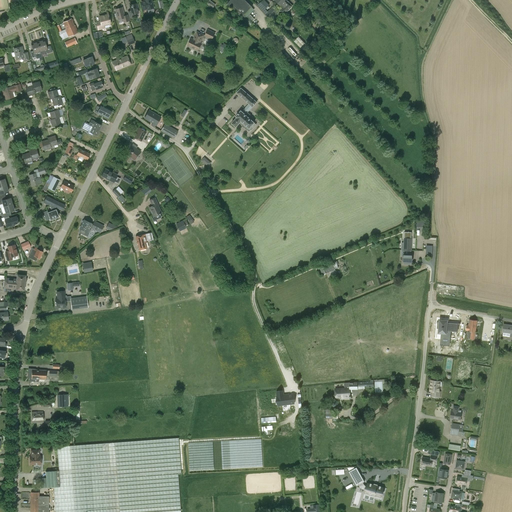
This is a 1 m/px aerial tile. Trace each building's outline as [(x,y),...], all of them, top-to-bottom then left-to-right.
[(141,2),(143,11),(147,10),(148,13),(149,13),(153,12),(154,11),(153,9),(154,8),(151,0),(144,0),(144,1),(141,2)] [(215,5),(209,0),(208,0),(206,3),(213,8),(215,5)] [(242,17),(252,7),(245,0),(230,0),(228,3),(242,17)] [(269,5),(264,0),(262,0),(258,4),(266,13),(268,11),(265,9),(269,5)] [(286,12),(293,6),(286,0),(276,0),(276,1),(282,7),(279,10),(284,15),(287,17),(289,15),(286,12)] [(138,13),(136,4),(130,5),(131,10),(127,11),(129,19),(135,17),(135,14),(138,13)] [(274,15),(278,11),(273,6),(265,14),(273,21),(276,17),(274,15)] [(123,23),(129,21),(127,15),(125,15),(122,7),(115,9),(118,20),(122,19),(123,23)] [(307,14),(311,18),(315,12),(311,9),(307,14)] [(255,23),(257,21),(250,14),(248,16),(255,23)] [(104,28),(111,26),(108,15),(99,17),(100,21),(95,22),(97,30),(105,29),(104,28)] [(69,37),(78,33),(75,25),(74,26),(71,19),(63,23),(66,29),(65,30),(69,37)] [(278,27),(283,31),(288,26),(284,21),(278,27)] [(333,27),(327,32),(332,37),(337,31),(333,27)] [(203,38),(205,39),(206,37),(212,40),(212,39),(215,41),(218,35),(215,34),(215,33),(208,29),(205,35),(197,31),(192,39),(191,39),(188,46),(198,51),(201,44),(201,43),(203,38)] [(131,34),(125,37),(129,45),(135,42),(131,34)] [(300,48),(305,44),(298,37),(294,41),(300,48)] [(64,42),(67,47),(74,44),(75,45),(77,44),(74,38),(64,42)] [(47,52),(47,53),(51,52),(49,46),(47,47),(44,40),(38,42),(42,54),(47,52)] [(32,58),(36,57),(36,58),(42,57),(42,54),(38,42),(31,44),(33,51),(30,51),(32,58)] [(23,61),(29,59),(27,52),(23,53),(22,47),(13,49),(14,52),(12,53),(11,54),(12,56),(13,57),(15,56),(16,60),(23,58),(23,61)] [(95,64),(92,56),(87,58),(86,55),(80,57),(82,63),(88,61),(89,65),(95,64)] [(116,71),(131,65),(127,56),(112,62),(116,71)] [(59,65),(58,61),(45,65),(46,69),(59,65)] [(99,76),(96,68),(86,72),(88,75),(91,74),(93,78),(99,76)] [(32,84),(32,85),(35,93),(35,92),(42,90),(39,81),(32,84)] [(95,90),(99,88),(103,87),(103,86),(104,86),(102,83),(101,81),(97,82),(96,81),(89,84),(92,91),(93,92),(96,90),(95,90)] [(12,92),(21,89),(19,85),(2,90),(4,95),(5,99),(13,97),(12,92)] [(35,93),(32,85),(25,88),(28,96),(35,94),(35,92),(35,93)] [(54,88),(49,89),(50,92),(48,92),(50,99),(52,99),(51,98),(59,96),(57,90),(55,90),(54,88)] [(232,123),(236,127),(241,121),(249,128),(254,123),(245,115),(257,102),(241,88),(237,93),(249,104),(240,115),(238,114),(236,116),(237,117),(232,123)] [(51,98),(52,99),(54,106),(63,103),(60,96),(59,96),(51,98)] [(108,118),(112,110),(101,105),(97,113),(108,118)] [(52,119),(59,117),(59,118),(61,117),(59,110),(50,113),(52,119)] [(155,127),(161,117),(149,110),(144,118),(153,123),(151,125),(155,127)] [(59,117),(52,119),(50,120),(52,127),(61,125),(59,118),(59,117)] [(86,132),(92,135),(93,134),(97,136),(99,132),(98,131),(100,128),(98,127),(100,123),(96,121),(96,122),(91,120),(89,125),(86,132)] [(160,131),(174,139),(178,131),(165,123),(160,131)] [(141,141),(145,132),(137,129),(133,137),(141,141)] [(48,139),(50,146),(57,144),(55,136),(47,138),(48,139)] [(51,148),(50,146),(48,139),(41,142),(44,150),(51,148)] [(134,160),(140,152),(130,144),(125,151),(130,155),(129,156),(134,160)] [(29,152),(32,160),(39,158),(36,149),(29,151),(29,153),(29,152)] [(78,159),(82,162),(83,158),(87,160),(90,154),(80,149),(77,155),(79,156),(78,159)] [(32,161),(32,160),(29,152),(29,153),(22,155),(25,163),(32,161)] [(201,161),(208,166),(211,163),(204,157),(201,161)] [(42,183),(40,177),(39,175),(47,172),(46,167),(37,169),(38,172),(36,173),(29,175),(32,186),(42,183)] [(114,182),(118,183),(120,179),(116,177),(117,175),(105,169),(102,176),(114,182)] [(54,192),(60,180),(50,175),(42,190),(46,192),(48,188),(54,192)] [(63,191),(68,194),(70,191),(71,192),(74,186),(64,181),(61,187),(64,189),(63,191)] [(0,186),(0,197),(3,196),(2,193),(8,191),(6,185),(0,186)] [(118,198),(121,194),(116,188),(112,192),(118,198)] [(10,198),(4,200),(3,196),(0,197),(0,204),(3,204),(4,207),(12,204),(10,198)] [(50,220),(59,217),(56,210),(55,210),(55,209),(56,207),(62,210),(65,205),(47,196),(43,203),(48,205),(48,204),(50,206),(51,211),(48,213),(48,214),(44,215),(46,220),(50,219),(50,220)] [(155,197),(149,200),(152,206),(149,207),(154,217),(155,216),(156,219),(157,219),(161,218),(161,217),(160,214),(162,213),(158,206),(159,206),(155,197)] [(8,212),(14,210),(12,204),(4,207),(6,213),(1,214),(2,218),(9,216),(8,212)] [(16,217),(10,218),(9,219),(8,216),(4,217),(7,227),(18,223),(16,217)] [(184,229),(189,227),(185,219),(176,224),(177,228),(182,225),(184,229)] [(94,221),(93,224),(84,220),(80,229),(87,232),(89,229),(90,229),(91,229),(100,233),(104,226),(94,221)] [(145,242),(147,241),(148,241),(153,240),(151,232),(143,234),(145,242)] [(411,265),(411,262),(412,262),(412,254),(411,254),(411,251),(412,238),(411,238),(411,233),(405,233),(404,238),(403,250),(401,250),(401,256),(402,257),(403,257),(403,262),(404,262),(404,264),(411,265)] [(147,248),(145,242),(143,234),(135,236),(137,244),(138,243),(139,250),(147,248)] [(28,241),(20,244),(23,250),(31,247),(28,241)] [(18,255),(15,245),(7,246),(9,253),(6,253),(7,261),(12,259),(12,257),(18,255)] [(43,252),(37,249),(38,248),(35,247),(34,249),(32,248),(28,257),(36,261),(38,258),(39,259),(43,252)] [(84,272),(93,271),(91,262),(82,263),(84,272)] [(324,268),(326,273),(335,269),(333,264),(324,268)] [(0,280),(0,290),(6,292),(7,288),(16,289),(15,289),(24,290),(24,285),(26,281),(25,281),(25,275),(17,274),(16,279),(4,278),(4,281),(0,280)] [(73,290),(73,287),(79,286),(79,282),(72,283),(67,283),(68,290),(73,290)] [(70,296),(65,297),(65,290),(56,291),(57,298),(55,298),(56,309),(66,308),(66,300),(70,300),(71,309),(88,307),(87,296),(71,298),(70,296)] [(0,302),(0,320),(8,319),(7,306),(9,306),(10,302),(4,302),(0,302)] [(457,331),(458,323),(446,322),(447,319),(440,318),(440,321),(437,320),(437,327),(439,327),(439,329),(439,336),(446,337),(446,330),(457,331)] [(466,325),(466,330),(470,331),(469,332),(470,332),(469,339),(475,340),(477,340),(478,335),(475,334),(477,321),(469,320),(469,325),(466,325)] [(503,336),(511,337),(511,325),(504,324),(502,332),(503,332),(503,336)] [(280,358),(284,366),(290,363),(287,355),(280,358)] [(38,379),(39,370),(32,369),(32,370),(30,369),(29,381),(38,382),(38,379)] [(61,380),(62,371),(39,370),(38,379),(49,380),(58,381),(58,380),(61,380)] [(352,392),(352,390),(358,389),(363,388),(363,387),(364,387),(364,386),(366,386),(366,388),(374,387),(373,382),(373,380),(371,380),(371,381),(357,382),(349,382),(349,383),(344,383),(344,388),(335,389),(336,398),(342,397),(342,399),(350,398),(350,392),(352,392)] [(440,381),(431,380),(430,391),(433,391),(432,397),(439,397),(440,392),(438,391),(440,381)] [(279,406),(294,404),(293,394),(283,395),(283,391),(277,392),(279,406)] [(58,395),(58,406),(66,406),(66,395),(58,395)] [(325,410),(326,410),(326,419),(333,419),(333,412),(331,412),(331,410),(329,410),(329,406),(325,406),(325,403),(322,403),(322,410),(325,410)] [(461,410),(459,410),(459,407),(453,406),(452,411),(451,411),(450,418),(461,420),(462,412),(461,412),(461,410)] [(32,423),(44,422),(43,411),(31,412),(32,423)] [(459,430),(460,425),(452,424),(450,435),(464,437),(465,431),(459,430)] [(272,426),(256,427),(257,435),(262,434),(262,435),(273,434),(272,426)] [(180,511),(178,475),(181,474),(179,438),(57,446),(58,470),(46,471),(46,477),(40,478),(40,488),(53,487),(54,511),(180,511)] [(38,464),(41,464),(41,456),(39,456),(39,450),(31,450),(31,456),(29,456),(30,465),(34,465),(38,465),(38,464)] [(450,464),(452,454),(445,453),(444,463),(450,464)] [(436,462),(437,456),(431,455),(430,458),(423,457),(421,464),(432,466),(432,462),(436,462)] [(463,470),(465,462),(457,460),(455,468),(463,470)] [(448,470),(443,469),(443,468),(439,467),(439,469),(437,477),(447,478),(448,470)] [(360,476),(360,477),(361,477),(356,468),(350,471),(355,480),(355,479),(360,476)] [(467,478),(457,476),(456,483),(466,485),(467,478)] [(381,487),(381,486),(380,486),(379,486),(377,486),(378,485),(374,483),(374,485),(372,484),(372,483),(370,483),(370,484),(367,483),(367,486),(364,485),(363,482),(358,485),(360,489),(364,490),(365,490),(364,493),(370,495),(371,492),(376,494),(375,497),(381,499),(383,492),(382,492),(382,491),(383,487),(381,487)] [(462,492),(452,490),(451,498),(461,499),(462,492)] [(48,511),(49,496),(39,496),(39,492),(31,492),(30,511),(48,511)] [(436,492),(434,502),(442,503),(443,493),(436,492)]
